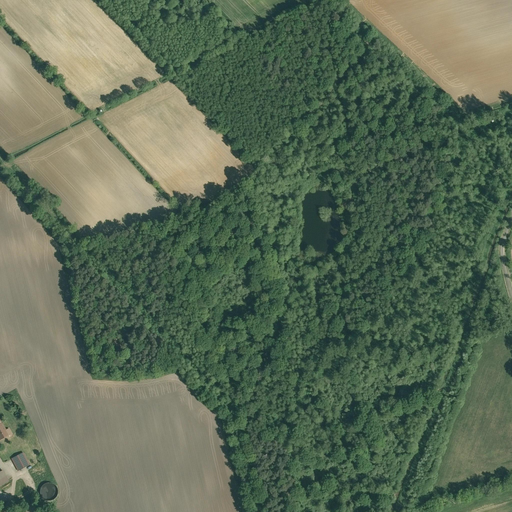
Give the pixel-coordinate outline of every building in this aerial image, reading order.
[(7,430),(1,419),(0,419),(0,439),(0,440),(13,434),(10,429),(7,430)] [(31,465),(24,453),(12,459),(19,471),(31,465)] [(0,472),(0,480),(8,476),(5,470),(0,472)] [(8,476),(0,480),(0,486),(11,481),(8,476)] [(57,487),(55,484),(52,482),(48,482),(45,483),(42,485),(40,489),(40,492),(41,495),(43,498),(46,500),(50,500),(53,499),(56,497),(58,494),(58,490),(57,487)]
